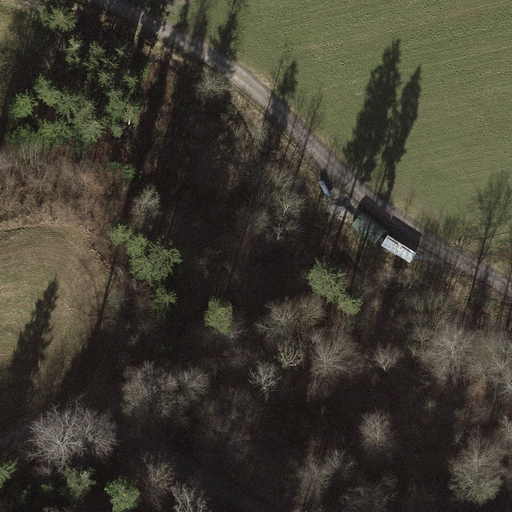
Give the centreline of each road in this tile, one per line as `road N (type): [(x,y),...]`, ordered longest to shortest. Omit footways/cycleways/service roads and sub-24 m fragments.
road 1 (track): [(102,0),(249,78),(361,193),(511,289)]
road 2 (track): [(0,463),(70,429),(158,451),(266,511)]
